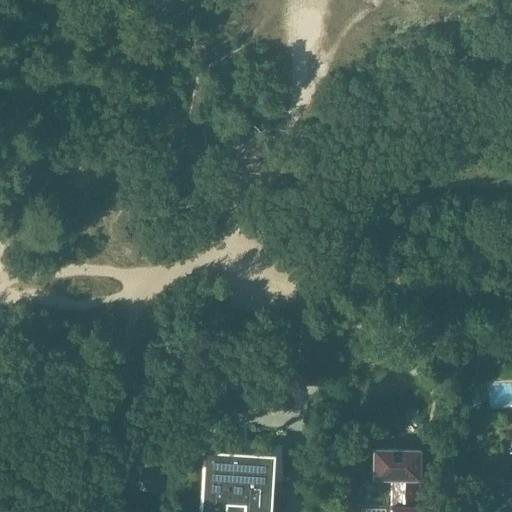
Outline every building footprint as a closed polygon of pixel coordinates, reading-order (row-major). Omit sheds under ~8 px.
[(298,324),(298,328),(298,362),(316,362),(317,325),(298,324)] [(225,366),(229,379),(233,391),(262,383),(253,357),(225,366)] [(198,429),(201,404),(201,401),(173,399),(171,426),(198,429)] [(201,449),(198,511),(224,511),(225,502),(242,502),(241,511),(269,511),(272,473),(271,473),(272,453),(254,452),(254,451),(201,449)] [(346,506),(345,511),(418,511),(419,450),(372,450),(372,479),(389,479),(389,507),(346,506)] [(143,456),(142,463),(132,462),(131,483),(140,484),(140,490),(163,492),(166,457),(143,456)] [(483,478),(482,499),(485,499),(484,511),(511,511),(511,482),(502,482),(502,478),(483,478)] [(428,498),(428,508),(439,508),(440,498),(428,498)]
